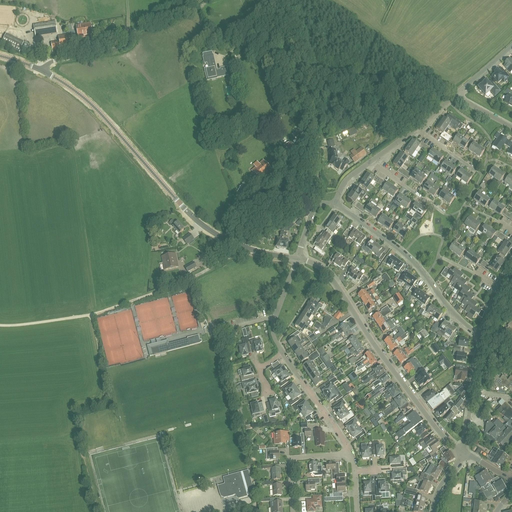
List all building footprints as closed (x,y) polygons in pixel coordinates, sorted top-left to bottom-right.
[(34,25),(35,37),(57,33),(55,22),(34,25)] [(77,26),(78,38),(92,36),(91,24),(82,25),(82,22),(78,22),(78,26),(77,26)] [(58,36),(59,42),(51,43),(53,54),(69,51),(69,48),(74,48),(72,34),(58,36)] [(212,51),(202,54),(203,57),(202,57),(204,64),(207,63),(208,68),(204,69),(207,81),(218,78),(231,75),(231,73),(229,67),(229,66),(220,68),(220,70),(217,70),(213,54),(212,55),(212,51)] [(504,83),(506,81),(510,77),(501,68),(498,71),(498,70),(494,73),(496,74),(492,77),(498,83),(502,80),(504,83)] [(481,85),(478,87),(478,88),(479,88),(479,90),(480,91),(481,91),(484,94),(484,95),(485,95),(485,96),(486,95),(487,98),(490,95),(488,93),(490,91),(495,96),(500,91),(501,92),(501,91),(499,90),(497,87),(491,80),(491,81),(489,83),(486,80),(483,83),(481,85)] [(457,128),(461,123),(449,115),(446,119),(444,118),(442,120),(441,119),(439,123),(440,124),(447,128),(449,126),(451,127),(453,125),(457,128)] [(440,136),(444,139),(447,134),(444,132),(447,128),(440,124),(439,123),(436,126),(438,127),(436,129),(442,133),(440,136)] [(301,134),(298,129),(293,132),(296,137),(301,134)] [(497,133),(494,137),(497,139),(492,146),(496,148),(504,137),(497,133)] [(448,142),(450,143),(451,144),(453,142),(458,146),(463,139),(458,135),(457,135),(456,135),(453,139),(451,137),(448,142)] [(504,144),(507,146),(510,142),(504,137),(496,148),(500,151),(504,144)] [(465,147),(467,149),(470,144),(472,142),(473,140),(471,138),(468,142),(463,139),(458,146),(464,150),(465,147)] [(413,140),(409,146),(415,151),(418,147),(421,149),(424,144),(421,142),(419,145),(413,140)] [(472,142),(470,144),(467,149),(468,150),(474,154),(479,147),(472,142)] [(286,150),(285,151),(283,152),(285,156),(294,151),(301,147),(299,143),(292,147),(290,143),(284,147),(286,150)] [(404,153),(408,156),(413,160),(415,158),(412,156),(415,151),(409,146),(405,151),(404,153)] [(432,150),(429,147),(426,152),(429,154),(427,156),(433,160),(438,153),(432,149),(432,150)] [(479,147),(474,154),(479,158),(484,151),(479,147)] [(362,148),(356,152),(360,158),(366,154),(362,148)] [(345,167),(349,162),(345,159),(343,163),(337,159),(335,150),(329,152),(331,161),(329,164),(335,168),(338,170),(340,169),(343,171),(345,167)] [(397,159),(404,164),(408,158),(407,158),(408,156),(404,153),(403,155),(401,153),(397,159)] [(439,164),(440,165),(443,160),(442,159),(443,157),(438,153),(433,160),(438,164),(439,164)] [(404,164),(397,159),(393,164),(399,169),(397,172),(400,174),(403,169),(401,168),(404,164)] [(445,162),(443,160),(440,165),(442,166),(440,168),(446,172),(451,165),(445,161),(445,162)] [(256,167),(252,171),(260,181),(272,170),(263,161),(259,165),(260,166),(257,169),(256,167)] [(453,174),(454,175),(458,170),(456,169),(451,165),(446,172),(451,176),(453,174)] [(494,178),(499,171),(494,167),(489,174),(494,178)] [(411,175),(408,173),(405,177),(408,180),(410,177),(415,181),(420,174),(415,170),(411,175)] [(459,172),(458,170),(454,175),(456,176),(456,177),(461,180),(466,173),(461,170),(459,172)] [(501,180),(503,181),(506,177),(504,176),(505,175),(499,171),(494,178),(498,181),(495,186),(498,188),(502,182),(501,181),(501,180)] [(472,177),(466,173),(461,180),(467,184),(472,177)] [(364,179),(370,184),(373,180),(376,182),(379,178),(376,176),(374,178),(371,176),(368,174),(367,174),(364,179)] [(423,186),(426,181),(424,180),(426,178),(420,174),(415,181),(421,185),(423,186)] [(506,177),(503,181),(504,182),(504,183),(510,187),(511,183),(511,177),(509,176),(507,178),(506,177)] [(360,185),(359,187),(363,190),(364,188),(366,189),(370,184),(364,179),(360,185)] [(386,183),(384,181),(381,186),(383,187),(384,188),(382,190),(387,194),(392,187),(387,183),(386,183)] [(427,182),(426,181),(423,186),(424,187),(423,189),(428,193),(433,186),(427,182)] [(237,192),(244,197),(250,189),(244,184),(237,192)] [(437,196),(440,191),(438,190),(439,190),(433,186),(428,193),(434,197),(435,195),(437,196)] [(362,191),(363,190),(359,187),(358,188),(355,187),(353,190),(352,192),(358,197),(362,200),(364,196),(361,194),(362,191)] [(395,198),(398,194),(396,193),(398,191),(392,187),(387,194),(393,198),(393,197),(395,198)] [(440,191),(437,196),(439,197),(438,197),(444,201),(449,194),(443,190),(442,192),(440,191)] [(358,197),(352,192),(350,193),(348,198),(354,202),(352,205),(353,206),(356,208),(359,203),(356,201),(358,197)] [(473,200),(479,203),(484,196),(478,192),(473,200)] [(399,195),(398,194),(395,198),(396,200),(393,204),(398,208),(400,206),(405,199),(400,195),(399,195)] [(454,198),(449,194),(444,201),(449,205),(454,198)] [(484,196),(479,203),(484,207),(486,205),(488,206),(491,202),(489,200),(484,196)] [(411,202),(405,199),(400,206),(406,210),(407,208),(409,209),(412,204),(410,203),(411,202)] [(489,208),(494,212),(500,204),(494,201),(492,203),(491,202),(488,206),(489,207),(489,208)] [(414,205),(412,204),(409,209),(410,210),(416,214),(421,207),(415,203),(414,205)] [(364,211),(370,215),(375,208),(369,204),(366,209),(363,207),(360,211),(363,213),(364,211)] [(500,216),(501,214),(504,216),(508,211),(505,209),(505,208),(500,204),(494,212),(500,216)] [(421,207),(416,214),(421,218),(426,211),(421,207)] [(376,218),(377,219),(381,215),(379,214),(381,211),(375,208),(370,215),(375,218),(376,218)] [(382,215),(382,216),(381,215),(377,219),(379,220),(377,223),(383,227),(388,219),(382,215)] [(334,216),(330,222),(336,227),(339,229),(342,226),(338,224),(341,220),(334,216)] [(470,228),(475,221),(469,217),(464,224),(470,228)] [(390,228),(391,229),(395,225),(393,224),(394,223),(388,219),(383,227),(388,230),(390,228)] [(173,220),(172,221),(170,223),(173,226),(172,226),(179,234),(184,230),(181,227),(182,226),(178,222),(176,224),(173,220)] [(291,221),(285,225),(285,226),(284,231),(287,232),(288,226),(289,226),(293,223),(291,221)] [(477,230),(478,231),(482,227),(480,226),(480,225),(475,221),(470,228),(468,231),(473,235),(475,232),(477,230)] [(336,227),(330,222),(325,228),(328,230),(325,233),(331,237),(332,237),(334,234),(332,233),(336,227)] [(393,231),(398,235),(403,228),(398,224),(396,226),(395,225),(391,229),(393,231)] [(483,234),(485,236),(490,230),(485,226),(483,228),(482,227),(478,231),(477,234),(480,236),(483,234)] [(407,230),(403,228),(398,235),(404,239),(409,231),(407,230)] [(351,230),(349,231),(346,237),(345,238),(348,240),(349,238),(354,242),(360,233),(355,229),(353,232),(351,230)] [(494,235),(497,237),(500,233),(497,231),(495,233),(490,230),(485,236),(491,240),(494,235)] [(279,248),(281,248),(284,232),(281,232),(279,239),(277,239),(276,247),(277,247),(277,248),(279,248)] [(317,240),(323,244),(325,245),(331,237),(325,233),(324,235),(321,234),(317,240)] [(354,242),(363,248),(367,241),(365,239),(366,237),(360,233),(354,242)] [(183,239),(187,245),(189,243),(193,240),(194,240),(190,234),(183,239)] [(505,243),(502,247),(509,252),(511,246),(511,245),(506,241),(508,239),(505,236),(502,240),(505,243)] [(325,245),(323,244),(317,240),(313,245),(319,249),(317,252),(323,256),(325,254),(321,251),(325,245)] [(368,250),(372,252),(377,245),(371,241),(371,242),(368,240),(367,241),(363,248),(362,249),(366,253),(368,250)] [(449,250),(454,254),(459,247),(454,243),(449,250)] [(381,261),(385,255),(383,254),(384,252),(382,250),(382,249),(377,245),(372,252),(376,255),(374,257),(374,258),(377,261),(379,259),(381,261)] [(459,247),(454,254),(460,258),(462,255),(463,256),(466,252),(465,251),(459,247)] [(500,254),(499,256),(503,259),(505,257),(509,252),(502,247),(498,252),(500,254)] [(465,258),(470,262),(475,255),(468,250),(466,252),(463,256),(465,258)] [(332,262),(337,266),(343,258),(335,252),(333,254),(336,256),(332,262)] [(167,262),(163,263),(165,270),(179,266),(176,253),(165,256),(167,262)] [(475,255),(470,262),(476,266),(477,263),(480,265),(484,261),(480,259),(481,259),(475,255)] [(384,262),(391,267),(392,265),(394,266),(398,260),(393,256),(391,259),(390,261),(386,258),(383,262),(384,262)] [(503,259),(499,256),(498,257),(494,262),(501,267),(505,262),(502,260),(503,259)] [(347,264),(349,266),(350,266),(351,264),(343,258),(337,266),(343,270),(347,264)] [(395,277),(398,279),(399,277),(403,271),(405,269),(403,267),(404,265),(398,260),(394,266),(393,269),(398,272),(395,277)] [(491,266),(488,264),(485,268),(488,271),(490,268),(497,273),(501,267),(494,262),(491,266)] [(185,267),(187,272),(196,267),(194,263),(185,267)] [(355,270),(350,266),(349,266),(348,268),(351,270),(346,276),(352,280),(356,274),(358,271),(355,270)] [(461,278),(463,275),(464,275),(458,271),(455,269),(454,270),(453,273),(451,272),(446,268),(441,275),(446,278),(448,275),(451,277),(454,279),(456,280),(459,276),(461,278)] [(358,271),(356,274),(352,280),(358,284),(362,278),(364,279),(362,283),(363,284),(367,282),(368,280),(366,277),(358,271)] [(406,284),(411,277),(410,277),(411,276),(411,275),(410,274),(410,273),(409,273),(409,272),(408,272),(407,272),(406,272),(407,272),(402,279),(399,277),(398,279),(396,282),(399,284),(400,283),(402,284),(403,282),(406,284)] [(386,274),(382,277),(386,284),(390,281),(386,274)] [(467,282),(461,278),(459,276),(456,280),(454,279),(451,282),(451,283),(453,285),(454,284),(452,287),(455,289),(457,286),(460,287),(462,284),(465,285),(467,282)] [(417,281),(411,277),(406,284),(411,288),(409,292),(412,294),(413,293),(416,289),(413,286),(417,281)] [(468,293),(471,289),(465,285),(462,284),(460,287),(457,286),(455,289),(453,293),(456,295),(458,297),(461,293),(463,295),(466,291),(468,293)] [(358,295),(362,300),(375,292),(373,289),(370,291),(369,291),(367,293),(365,290),(358,295)] [(415,300),(418,302),(424,294),(424,293),(421,291),(421,292),(418,290),(415,294),(413,293),(412,294),(406,302),(408,303),(412,298),(415,301),(415,300)] [(474,297),(468,293),(466,291),(463,295),(461,293),(458,297),(461,299),(464,301),(466,302),(469,298),(472,300),(474,297)] [(362,300),(365,305),(375,299),(372,296),(376,293),(375,292),(362,300)] [(394,297),(399,305),(404,301),(399,293),(394,297)] [(427,296),(424,294),(418,302),(422,305),(421,307),(420,308),(424,311),(427,307),(428,306),(428,305),(426,303),(429,299),(429,298),(430,298),(427,296)] [(374,307),(376,306),(380,303),(378,301),(377,300),(379,299),(378,297),(375,299),(365,305),(368,311),(372,309),(374,307)] [(472,305),(475,307),(477,304),(472,300),(469,298),(466,302),(464,301),(462,304),(465,306),(468,308),(470,309),(472,305)] [(308,305),(317,311),(319,308),(323,310),(326,305),(320,302),(318,305),(311,300),(308,305)] [(314,316),(317,311),(308,305),(305,310),(312,315),(314,316)] [(473,317),(474,316),(476,313),(477,314),(477,315),(480,317),(482,319),(484,312),(481,310),(480,311),(475,307),(472,305),(470,309),(468,308),(465,311),(469,314),(473,317)] [(427,313),(432,317),(437,310),(432,306),(429,310),(427,307),(424,311),(422,315),(424,317),(427,313)] [(376,322),(384,317),(394,311),(392,308),(384,313),(383,311),(373,317),(376,322)] [(309,320),(312,315),(305,310),(302,315),(309,320)] [(442,314),(437,310),(432,317),(430,320),(432,321),(434,318),(437,321),(442,314)] [(299,320),(306,325),(309,326),(312,322),(309,320),(302,315),(299,320)] [(376,322),(380,328),(386,324),(391,321),(389,319),(386,321),(384,317),(376,322)] [(309,326),(306,325),(299,320),(295,325),(301,329),(300,331),(302,333),(305,329),(306,330),(309,326)] [(391,321),(386,324),(380,328),(383,333),(389,329),(390,330),(391,330),(392,330),(395,328),(395,327),(391,321)] [(445,333),(450,327),(444,323),(442,326),(439,324),(434,331),(437,333),(437,334),(439,336),(442,331),(445,333)] [(338,337),(343,333),(349,329),(346,324),(340,328),(342,331),(337,334),(338,337)] [(455,330),(450,327),(445,333),(450,337),(455,330)] [(352,334),(349,329),(343,333),(338,337),(336,338),(337,340),(342,337),(343,337),(345,336),(347,338),(352,334)] [(394,342),(396,340),(404,334),(400,329),(398,331),(399,333),(394,337),(395,338),(393,340),(390,337),(384,342),(388,346),(394,342)] [(423,339),(429,335),(425,329),(419,334),(423,339)] [(297,335),(300,333),(298,331),(288,337),(291,341),(288,343),(292,348),(298,343),(301,341),(297,335)] [(398,347),(396,344),(398,342),(399,343),(403,340),(407,337),(406,335),(408,334),(407,332),(404,334),(396,340),(394,342),(388,346),(391,351),(398,347)] [(188,338),(188,339),(190,346),(201,343),(199,335),(188,338)] [(347,349),(352,345),(358,341),(354,337),(348,341),(350,343),(341,349),(342,352),(347,349)] [(247,350),(250,349),(247,338),(242,339),(243,346),(239,347),(240,349),(239,350),(240,354),(241,353),(242,357),(242,358),(246,357),(246,356),(248,355),(247,350)] [(167,352),(190,346),(188,339),(165,345),(167,352)] [(256,340),(250,341),(252,348),(255,348),(256,352),(256,353),(259,352),(259,353),(263,353),(263,351),(262,348),(263,348),(262,344),(261,344),(261,341),(260,339),(256,340)] [(454,344),(453,350),(459,351),(459,347),(465,348),(468,348),(469,342),(466,341),(466,340),(460,339),(459,344),(454,344)] [(301,341),(298,343),(292,348),(295,353),(302,348),(303,347),(301,345),(305,343),(303,340),(301,341)] [(350,354),(355,350),(361,346),(358,341),(352,345),(353,347),(351,349),(349,351),(350,354)] [(406,353),(403,355),(397,359),(401,364),(407,359),(406,359),(407,358),(406,356),(405,357),(405,356),(407,354),(408,356),(420,346),(418,344),(411,349),(406,353)] [(435,350),(437,353),(440,350),(436,344),(431,348),(434,351),(435,350)] [(154,356),(167,352),(165,345),(152,349),(154,356)] [(355,350),(350,354),(348,355),(349,358),(354,354),(356,357),(364,351),(361,346),(355,350)] [(326,354),(326,353),(326,352),(323,347),(318,351),(322,356),(322,357),(326,354)] [(397,359),(403,355),(406,353),(411,349),(409,347),(407,349),(407,348),(404,350),(400,350),(393,354),(395,357),(396,359),(397,359)] [(298,358),(305,353),(302,348),(295,353),(298,358)] [(453,350),(452,355),(457,356),(456,362),(465,363),(466,355),(464,355),(458,354),(459,351),(453,350)] [(307,351),(305,353),(298,358),(302,363),(308,358),(310,357),(308,355),(309,354),(307,351)] [(357,368),(363,364),(373,357),(372,355),(373,354),(371,352),(370,352),(364,356),(366,359),(356,366),(357,368)] [(322,357),(323,358),(326,363),(328,362),(331,360),(328,355),(327,355),(326,354),(322,357)] [(408,361),(410,364),(404,368),(408,374),(414,370),(412,366),(415,364),(413,362),(413,361),(414,363),(419,359),(416,355),(412,358),(408,361)] [(320,357),(327,367),(328,369),(330,368),(333,366),(332,364),(330,365),(328,362),(326,363),(323,358),(322,357),(322,356),(320,357)] [(444,356),(441,358),(449,369),(452,366),(444,356)] [(373,357),(363,364),(357,368),(356,369),(358,372),(365,367),(366,368),(370,365),(371,366),(377,362),(376,361),(377,360),(375,358),(374,358),(373,357)] [(306,372),(309,377),(316,372),(314,370),(317,368),(312,361),(311,362),(310,363),(309,362),(302,367),(306,372)] [(462,365),(456,364),(455,368),(456,368),(455,376),(455,380),(464,381),(465,377),(466,377),(467,370),(462,369),(462,365)] [(241,382),(249,380),(248,376),(253,375),(252,368),(250,369),(249,365),(243,367),(244,370),(242,371),(243,375),(240,376),(241,382)] [(368,379),(382,369),(381,367),(381,366),(380,365),(379,365),(372,370),(374,372),(367,377),(366,376),(362,379),(364,382),(368,379)] [(270,371),(272,373),(272,374),(273,375),(272,376),(275,380),(277,378),(286,372),(282,366),(277,370),(275,367),(270,371)] [(383,371),(382,369),(368,379),(370,381),(373,379),(375,380),(385,373),(384,373),(385,372),(384,371),(384,370),(383,371)] [(423,369),(417,373),(416,374),(419,377),(416,380),(418,382),(418,383),(420,386),(423,384),(424,386),(430,381),(430,380),(431,379),(428,374),(426,375),(425,373),(426,372),(423,369)] [(286,372),(277,378),(281,383),(279,385),(280,387),(287,383),(285,381),(290,377),(286,372)] [(316,372),(309,377),(312,381),(319,377),(316,372)] [(503,380),(500,378),(499,379),(498,378),(499,377),(494,374),(492,378),(494,379),(491,383),(500,389),(502,386),(500,384),(503,380)] [(375,388),(381,383),(383,385),(390,380),(389,379),(390,379),(389,377),(388,377),(386,375),(381,379),(381,378),(377,381),(372,384),(375,388)] [(508,390),(510,386),(509,385),(511,382),(508,379),(507,380),(506,379),(506,378),(502,375),(500,378),(503,380),(500,384),(502,386),(508,390)] [(322,382),(319,377),(312,381),(316,386),(322,382)] [(327,388),(322,391),(324,394),(323,394),(325,397),(334,391),(332,388),(334,386),(333,384),(337,381),(335,378),(325,386),(327,388)] [(241,383),(242,387),(246,386),(246,388),(247,389),(247,390),(246,391),(247,394),(248,394),(250,394),(252,398),(258,397),(257,392),(258,392),(256,386),(256,385),(252,386),(252,384),(253,384),(252,380),(241,383)] [(288,388),(287,385),(281,389),(284,394),(286,392),(289,396),(298,389),(296,386),(295,387),(293,384),(288,388)] [(386,394),(383,396),(385,399),(385,398),(397,389),(396,388),(396,387),(395,385),(394,386),(394,385),(387,390),(385,392),(385,393),(386,394)] [(442,392),(443,391),(442,391),(440,388),(438,390),(437,389),(435,391),(432,393),(431,391),(422,397),(427,403),(427,404),(436,397),(436,396),(437,395),(437,396),(442,392)] [(288,402),(291,406),(298,401),(296,399),(301,395),(299,393),(300,392),(298,389),(289,396),(291,399),(288,402)] [(368,399),(372,397),(379,392),(377,389),(366,396),(368,399)] [(385,399),(382,400),(384,402),(387,400),(389,402),(394,399),(400,394),(400,393),(399,391),(398,391),(397,389),(385,398),(385,399)] [(446,389),(443,391),(442,392),(437,396),(437,395),(436,396),(436,397),(427,404),(432,411),(451,396),(446,389)] [(334,399),(336,402),(342,397),(339,393),(337,395),(334,391),(325,397),(327,401),(328,400),(330,402),(334,399)] [(372,397),(374,400),(381,394),(379,392),(372,397)] [(457,410),(464,401),(463,401),(466,397),(462,394),(459,398),(460,399),(454,407),(457,410)] [(390,406),(382,412),(384,415),(385,415),(388,412),(389,411),(392,409),(405,399),(403,398),(404,397),(403,396),(402,396),(401,395),(394,401),(391,404),(392,406),(390,407),(390,406)] [(272,400),(269,401),(271,407),(267,408),(270,418),(276,416),(274,410),(279,409),(278,407),(279,407),(278,403),(277,403),(276,399),(276,400),(275,398),(272,399),(272,400)] [(334,413),(336,416),(345,410),(343,406),(345,404),(342,399),(336,403),(338,407),(333,410),(335,412),(334,413)] [(392,409),(389,411),(390,413),(391,414),(392,413),(394,412),(394,411),(395,413),(400,409),(408,403),(407,403),(407,402),(407,401),(406,401),(405,399),(392,409)] [(497,410),(496,411),(505,417),(508,419),(510,420),(511,421),(511,410),(504,403),(501,400),(498,404),(499,405),(501,407),(497,410)] [(301,405),(299,403),(293,407),(296,411),(298,410),(301,413),(309,407),(305,402),(301,405)] [(450,409),(444,402),(439,406),(441,408),(435,413),(436,414),(435,414),(438,417),(439,417),(439,418),(442,415),(443,416),(446,413),(446,412),(450,409)] [(260,415),(259,413),(259,412),(264,411),(262,403),(259,404),(257,405),(257,403),(251,405),(252,410),(251,410),(252,415),(256,414),(256,416),(260,415)] [(404,415),(405,415),(412,409),(411,407),(410,405),(409,405),(409,404),(401,411),(402,413),(400,415),(402,417),(404,415)] [(309,407),(301,413),(307,422),(314,421),(310,415),(313,413),(311,411),(312,410),(310,407),(309,408),(309,407)] [(447,423),(451,418),(453,420),(459,412),(453,408),(450,412),(444,420),(447,423)] [(348,413),(345,410),(336,416),(338,419),(339,419),(341,421),(346,418),(347,420),(353,416),(350,411),(348,413)] [(418,416),(415,412),(407,418),(408,420),(402,424),(404,427),(410,422),(418,416)] [(422,422),(418,416),(410,422),(412,424),(404,429),(403,428),(402,429),(402,430),(396,434),(399,439),(398,440),(399,442),(405,438),(403,436),(422,422)] [(350,424),(347,427),(346,428),(347,430),(346,431),(349,434),(358,427),(355,424),(358,422),(355,418),(349,422),(350,424)] [(484,423),(483,432),(485,432),(485,436),(491,441),(494,444),(496,442),(504,449),(511,440),(511,427),(511,426),(511,421),(510,420),(507,423),(504,426),(497,419),(496,421),(493,425),(491,423),(489,421),(487,419),(484,422),(484,423)] [(426,432),(428,431),(424,425),(419,429),(417,427),(412,431),(414,434),(416,432),(420,437),(422,440),(429,435),(426,432)] [(353,439),(354,438),(358,435),(360,438),(366,434),(363,429),(360,431),(358,427),(349,434),(351,437),(352,436),(353,439)] [(324,446),(324,442),(324,439),(325,439),(324,433),(322,433),(322,429),(314,430),(315,437),(316,437),(316,447),(324,446)] [(277,439),(274,439),(274,445),(286,444),(285,441),(285,436),(288,435),(288,432),(276,433),(277,439)] [(304,434),(300,434),(300,438),(293,438),(293,443),(292,443),(293,447),(301,447),(301,444),(304,444),(304,434)] [(421,445),(421,446),(424,451),(425,449),(428,448),(429,447),(436,442),(432,437),(428,440),(424,443),(424,444),(421,445)] [(428,448),(425,449),(428,454),(431,452),(432,451),(432,452),(436,449),(441,446),(437,441),(436,442),(429,447),(428,448)] [(372,442),(372,452),(376,451),(377,457),(380,457),(380,458),(383,458),(383,457),(384,457),(383,453),(385,453),(384,449),(383,449),(383,446),(379,447),(378,442),(372,442)] [(361,445),(362,451),(360,451),(361,456),(362,455),(362,459),(369,459),(369,453),(371,453),(371,445),(366,446),(366,445),(361,445)] [(497,456),(505,461),(508,457),(499,452),(498,453),(497,452),(497,451),(497,450),(498,449),(495,447),(492,452),(495,454),(497,455),(498,455),(497,456)] [(272,452),(272,449),(265,449),(266,455),(270,455),(270,460),(279,459),(278,451),(272,452)] [(442,461),(439,464),(446,470),(449,467),(446,465),(447,463),(455,459),(450,451),(448,452),(446,449),(441,452),(445,458),(442,461)] [(495,454),(492,452),(489,456),(492,458),(495,460),(495,459),(503,465),(505,461),(497,456),(498,455),(497,455),(496,457),(495,456),(495,455),(495,454)] [(390,465),(391,465),(396,465),(396,468),(403,468),(403,462),(400,462),(400,458),(390,459),(390,465)] [(500,469),(503,465),(495,459),(495,460),(492,458),(491,460),(488,458),(486,460),(500,469)] [(314,476),(322,476),(321,469),(317,469),(316,468),(316,463),(309,463),(309,474),(312,474),(314,476)] [(326,466),(322,467),(323,469),(326,469),(326,470),(331,470),(331,474),(339,473),(339,469),(336,469),(335,463),(326,464),(326,466)] [(426,468),(439,475),(442,471),(435,467),(432,465),(431,467),(428,464),(426,468)] [(274,465),(263,466),(263,469),(271,468),(272,480),(280,480),(279,471),(280,471),(280,467),(274,468),(274,465)] [(432,481),(434,478),(437,480),(439,475),(426,468),(424,471),(423,473),(422,472),(420,476),(423,477),(429,480),(432,481)] [(402,480),(402,476),(406,476),(406,469),(397,470),(397,474),(392,474),(392,477),(391,477),(391,481),(392,481),(393,481),(393,483),(397,483),(397,485),(400,485),(402,483),(401,480),(402,480)] [(248,471),(242,473),(248,497),(254,495),(248,471)] [(477,477),(475,478),(477,483),(481,488),(481,489),(484,487),(486,486),(486,485),(492,481),(494,480),(495,479),(493,477),(490,474),(488,475),(486,472),(477,477)] [(238,500),(247,497),(240,473),(228,476),(229,482),(231,482),(235,495),(237,496),(238,500)] [(345,477),(345,473),(339,473),(331,474),(332,480),(336,480),(337,484),(345,484),(344,477),(345,477)] [(418,485),(421,486),(430,490),(432,484),(428,483),(429,480),(423,477),(420,476),(418,475),(417,477),(416,480),(418,481),(418,482),(419,482),(418,485)] [(484,487),(481,489),(483,492),(487,499),(488,500),(490,500),(493,498),(496,496),(507,490),(501,480),(500,481),(499,479),(497,478),(494,480),(492,481),(486,485),(486,486),(484,487)] [(308,482),(305,483),(306,491),(310,491),(310,490),(315,490),(314,484),(319,484),(319,479),(313,479),(311,479),(311,482),(308,482)] [(264,485),(272,485),(273,496),(281,496),(281,488),(281,484),(275,485),(275,481),(264,482),(264,485)] [(235,496),(235,495),(231,482),(229,482),(224,484),(224,485),(217,487),(220,497),(223,498),(223,499),(235,496)] [(376,489),(376,497),(382,496),(381,493),(386,493),(386,492),(389,492),(389,486),(385,486),(385,483),(385,482),(381,482),(381,483),(378,483),(379,489),(376,489)] [(370,483),(363,483),(364,493),(368,493),(369,496),(372,496),(375,496),(375,488),(371,488),(370,483)] [(333,494),(333,498),(336,498),(341,497),(341,494),(346,494),(346,486),(345,486),(345,484),(337,484),(335,484),(335,489),(332,489),(333,494)] [(430,490),(421,486),(418,485),(417,487),(419,488),(418,491),(427,495),(430,490)] [(307,511),(315,511),(315,508),(321,507),(321,496),(313,496),(313,500),(306,500),(307,511)] [(279,498),(270,499),(270,502),(270,505),(270,511),(281,511),(281,505),(282,505),(282,501),(279,502),(279,498)] [(474,504),(474,509),(485,510),(486,510),(487,505),(479,504),(480,500),(473,500),(472,504),(474,504)]
